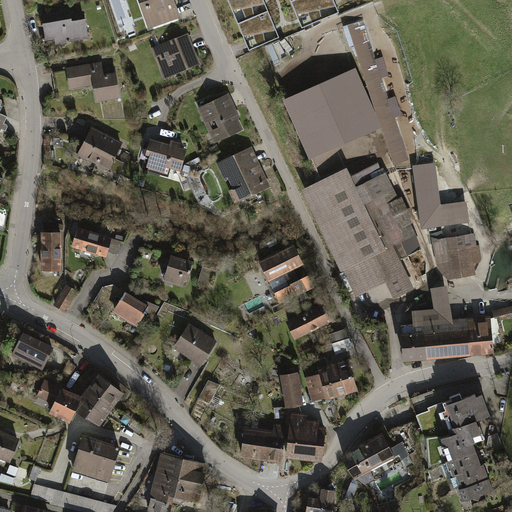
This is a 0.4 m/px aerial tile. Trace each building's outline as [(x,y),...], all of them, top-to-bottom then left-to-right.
[(173,0),(138,0),(148,29),(180,18),(173,0)] [(228,0),(249,50),(279,37),(276,28),(264,2),(263,0),(228,0)] [(290,0),(302,28),(339,13),(335,4),(333,0),(290,0)] [(89,38),(85,11),(72,13),(71,7),(59,9),(60,11),(43,13),(47,40),(56,38),(57,43),(89,38)] [(357,22),(344,26),(350,47),(354,45),(395,163),(409,158),(362,20),(357,22)] [(190,35),(152,50),(164,80),(202,65),(190,35)] [(102,62),(67,67),(70,88),(94,85),(97,101),(120,97),(116,66),(103,68),(102,62)] [(228,96),(199,109),(215,144),(241,132),(236,121),(239,120),(228,96)] [(0,134),(2,129),(6,131),(9,126),(5,124),(8,117),(0,113),(0,134)] [(92,127),(78,154),(97,163),(111,137),(92,127)] [(124,143),(111,137),(97,163),(120,175),(127,161),(117,156),(124,143)] [(168,145),(152,139),(147,155),(152,157),(148,169),(167,175),(169,169),(182,173),(189,151),(181,149),(183,144),(170,140),(168,145)] [(270,186),(252,147),(218,163),(225,180),(229,178),(234,189),(230,191),(235,202),(270,186)] [(348,179),(345,171),(322,181),(307,188),(356,291),(386,276),(396,296),(411,289),(397,259),(410,253),(403,239),(415,234),(410,224),(413,222),(401,197),(397,198),(386,174),(383,176),(377,165),(348,179)] [(436,166),(417,168),(425,224),(468,219),(466,202),(441,205),(436,166)] [(79,225),(73,245),(84,249),(82,256),(91,259),(94,251),(107,255),(113,235),(79,225)] [(43,232),(43,272),(62,272),(62,232),(43,232)] [(474,234),(433,240),(438,267),(447,276),(476,272),(483,260),(480,244),(475,244),(474,234)] [(276,240),(266,245),(269,250),(279,246),(276,240)] [(302,280),(293,284),(288,273),(304,266),(294,245),(259,262),(269,282),(284,275),(289,286),(274,293),(280,305),(297,298),(299,302),(306,299),(304,294),(308,292),(302,280)] [(153,255),(139,251),(138,258),(151,261),(153,255)] [(195,261),(173,255),(165,280),(184,286),(186,277),(190,278),(195,261)] [(67,285),(55,305),(66,311),(78,291),(67,285)] [(405,360),(472,355),(469,318),(452,319),(450,285),(434,286),(435,308),(414,309),(415,322),(402,323),(405,360)] [(113,293),(103,287),(94,301),(105,307),(113,293)] [(150,305),(127,291),(114,311),(137,326),(150,305)] [(287,321),(296,339),(333,321),(324,303),(287,321)] [(511,305),(494,310),(496,319),(511,314),(511,305)] [(469,318),(472,355),(495,353),(492,316),(469,318)] [(219,341),(190,322),(173,348),(202,367),(219,341)] [(55,346),(25,330),(12,353),(42,369),(55,346)] [(323,360),(352,352),(346,330),(328,335),(331,345),(320,348),(323,360)] [(341,361),(350,392),(360,389),(351,358),(341,361)] [(330,364),(338,395),(350,392),(341,361),(330,364)] [(305,377),(313,402),(338,395),(330,364),(321,367),(323,372),(305,377)] [(298,372),(281,375),(288,407),(304,404),(298,372)] [(91,385),(117,404),(125,393),(99,374),(91,385)] [(54,405),(50,412),(70,422),(76,410),(82,397),(46,379),(37,397),(54,405)] [(220,386),(209,380),(200,398),(211,404),(220,386)] [(82,397),(108,416),(117,404),(91,385),(82,397)] [(491,415),(482,389),(467,395),(465,390),(452,394),(454,400),(445,403),(447,408),(443,410),(446,418),(450,417),(456,433),(444,437),(447,444),(443,446),(446,453),(449,452),(453,461),(481,451),(477,441),(489,436),(482,418),(491,415)] [(76,410),(99,427),(108,416),(82,397),(76,410)] [(293,412),(287,456),(324,460),(328,427),(320,426),(321,421),(308,419),(309,414),(293,412)] [(268,461),(273,423),(260,421),(259,427),(246,425),(242,457),(268,461)] [(268,461),(283,463),(288,425),(273,423),(268,461)] [(21,437),(1,429),(0,431),(0,457),(11,462),(21,437)] [(383,431),(345,452),(357,474),(369,483),(390,472),(384,461),(399,453),(405,464),(414,459),(403,438),(391,445),(383,431)] [(121,444),(84,432),(72,470),(109,482),(121,444)] [(162,451),(155,481),(179,486),(186,457),(162,451)] [(485,463),(481,451),(453,461),(444,464),(449,476),(453,475),(485,463)] [(210,463),(186,457),(179,486),(175,503),(183,505),(185,499),(200,502),(210,463)] [(485,463),(453,475),(458,487),(460,486),(465,499),(496,487),(487,462),(485,463)] [(172,511),(175,503),(179,486),(155,481),(148,511),(150,511),(172,511)] [(358,485),(352,483),(348,497),(354,499),(358,485)] [(34,485),(31,498),(85,511),(114,511),(118,506),(65,492),(34,485)] [(310,496),(307,511),(334,511),(338,490),(323,488),(322,498),(310,496)] [(50,511),(51,509),(25,503),(23,511),(50,511)]
